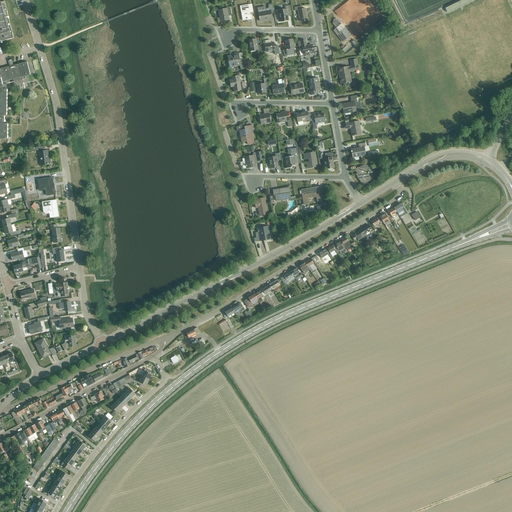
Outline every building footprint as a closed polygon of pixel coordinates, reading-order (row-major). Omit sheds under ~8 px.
[(0,0),(0,41),(14,38),(13,38),(12,33),(10,34),(10,32),(12,31),(11,31),(10,26),(9,27),(8,24),(10,24),(10,23),(10,24),(8,19),(7,19),(6,17),(9,16),(8,16),(7,12),(5,12),(4,10),(7,9),(6,9),(5,4),(3,5),(2,3),(5,2),(2,2),(0,2),(0,0)] [(460,0),(446,6),(448,11),(472,0),(460,0)] [(250,13),(253,13),(251,4),(240,7),(242,21),(246,20),(247,20),(251,20),(250,13)] [(287,15),(291,15),(290,5),(285,6),(285,10),(279,11),(281,22),(288,20),(287,15)] [(257,9),(258,13),(260,21),(267,20),(272,19),(271,14),(274,13),(272,6),(268,6),(269,8),(266,9),(265,7),(257,9)] [(298,11),(300,22),(307,21),(305,9),(302,9),(302,6),(294,8),(294,11),(298,11)] [(228,14),(231,14),(230,7),(227,8),(227,9),(218,11),(220,22),(229,20),(228,14)] [(334,31),(342,42),(351,36),(341,24),(336,28),(334,31)] [(257,50),(258,53),(261,52),(260,45),(258,46),(256,39),(249,40),(251,51),(257,50)] [(292,40),(285,41),(286,46),(282,47),(283,52),(284,52),(285,57),(288,56),(288,54),(295,53),(292,40)] [(264,44),(266,52),(274,51),(273,43),(266,44),(265,41),(263,42),(263,45),(264,44)] [(305,41),(298,42),(299,49),(302,49),(304,56),(306,56),(306,54),(313,53),(312,45),(306,46),(305,41)] [(230,68),(240,66),(241,70),(245,69),(243,59),(241,59),(240,60),(239,59),(238,53),(234,54),(234,55),(228,57),(230,68)] [(351,66),(348,67),(338,69),(341,84),(351,82),(349,72),(358,70),(357,65),(356,59),(350,60),(351,66)] [(0,142),(0,139),(7,139),(7,124),(4,124),(4,116),(7,116),(7,89),(7,84),(2,84),(2,82),(13,80),(14,86),(30,82),(28,76),(30,76),(30,75),(27,76),(24,63),(26,62),(13,65),(12,60),(9,60),(10,66),(0,68),(0,142)] [(242,91),(245,91),(244,84),(241,84),(239,76),(231,78),(232,80),(230,81),(231,87),(233,87),(234,91),(241,90),(242,91)] [(283,88),(286,87),(285,79),(281,79),(282,84),(272,86),(273,95),(284,93),(283,88)] [(318,83),(319,83),(318,79),(309,80),(311,92),(310,92),(310,95),(318,94),(318,91),(319,90),(318,83)] [(257,86),(258,94),(266,93),(265,88),(264,84),(257,86)] [(290,86),(291,95),(303,93),(302,84),(290,86)] [(358,112),(357,106),(356,99),(351,100),(351,104),(347,105),(347,104),(342,105),(344,114),(358,112)] [(264,110),(264,114),(260,115),(261,124),(270,123),(269,114),(270,114),(269,109),(264,110)] [(276,115),(276,117),(276,118),(277,124),(287,122),(288,127),(292,126),(291,119),(288,119),(287,112),(282,113),(282,114),(276,115)] [(308,122),(312,122),(311,114),(307,115),(307,112),(296,114),(298,122),(308,120),(308,122)] [(312,122),(313,130),(317,129),(316,124),(325,122),(323,114),(317,115),(317,114),(314,115),(315,121),(312,122)] [(351,131),(352,137),(361,135),(358,121),(349,123),(349,124),(345,124),(346,129),(351,128),(351,131)] [(248,142),(248,144),(254,143),(251,126),(244,127),(244,123),(236,128),(237,131),(240,131),(242,143),(248,142)] [(369,147),(377,145),(376,139),(368,140),(369,147)] [(364,147),(366,147),(365,143),(358,145),(359,148),(351,149),(353,158),(365,156),(364,147)] [(48,159),(48,156),(47,151),(45,151),(44,149),(45,149),(45,146),(32,148),(32,151),(39,150),(41,165),(51,164),(50,159),(48,159)] [(298,157),(298,156),(297,148),(289,149),(290,154),(291,156),(291,157),(285,158),(287,169),(292,168),(292,166),(295,166),(294,161),(299,160),(298,157)] [(370,152),(370,156),(370,157),(371,157),(371,160),(377,159),(377,156),(379,156),(378,151),(370,152)] [(250,156),(244,157),(246,169),(255,167),(255,164),(254,162),(257,161),(257,162),(260,161),(262,161),(261,152),(252,153),(253,156),(250,156)] [(275,154),(275,156),(275,157),(269,158),(271,168),(278,167),(277,161),(281,160),(279,153),(275,154)] [(317,167),(315,156),(314,153),(303,155),(304,160),(309,159),(309,162),(307,162),(308,168),(317,167)] [(325,154),(325,156),(325,157),(328,157),(328,159),(324,160),(325,169),(334,168),(331,153),(325,154)] [(372,168),(370,168),(368,165),(361,167),(355,171),(357,174),(356,174),(359,178),(358,179),(363,186),(375,177),(372,174),(374,173),(374,172),(374,170),(373,169),(372,168)] [(49,190),(50,195),(55,195),(54,186),(53,186),(52,178),(38,180),(40,191),(49,190)] [(290,192),(290,187),(273,190),(274,196),(275,196),(276,201),(290,199),(290,198),(289,192),(290,192)] [(317,203),(321,202),(318,187),(301,190),(304,205),(309,204),(308,199),(316,197),(317,203)] [(258,206),(259,216),(267,214),(264,198),(257,200),(255,201),(256,206),(258,206)] [(58,216),(57,208),(54,208),(53,206),(54,206),(53,201),(47,202),(47,204),(42,204),(43,212),(46,214),(50,214),(50,218),(58,216)] [(394,208),(396,212),(398,215),(400,218),(407,213),(404,208),(401,204),(394,208)] [(9,205),(0,207),(0,212),(0,213),(10,211),(9,205)] [(291,213),(288,213),(288,216),(298,214),(297,208),(291,213)] [(394,208),(388,211),(392,217),(395,216),(395,217),(398,215),(396,212),(394,208)] [(420,217),(417,212),(412,215),(415,221),(420,217)] [(2,220),(4,227),(11,225),(10,219),(16,217),(15,214),(6,216),(7,219),(2,220)] [(385,214),(379,217),(383,223),(384,224),(390,221),(385,214)] [(383,223),(379,217),(371,222),(374,226),(379,223),(380,224),(383,223)] [(11,225),(4,227),(5,234),(10,233),(11,236),(20,234),(19,231),(16,231),(15,225),(11,225)] [(52,230),(54,243),(62,242),(60,228),(57,228),(57,225),(51,226),(51,230),(52,230)] [(370,233),(369,232),(372,230),(369,225),(366,227),(363,229),(362,228),(362,230),(360,229),(360,231),(359,231),(363,237),(370,233)] [(258,228),(260,241),(270,240),(268,227),(258,228)] [(363,237),(359,231),(354,234),(351,236),(354,241),(357,239),(358,241),(363,237)] [(352,247),(349,241),(346,237),(341,240),(347,250),(352,247)] [(7,241),(9,248),(19,246),(17,238),(7,241)] [(334,249),(335,250),(337,253),(345,249),(340,241),(335,244),(337,247),(334,249)] [(56,254),(57,262),(64,262),(63,250),(60,251),(60,248),(52,248),(53,255),(56,254)] [(319,254),(323,260),(326,258),(325,256),(328,254),(326,250),(319,254)] [(11,254),(12,261),(24,258),(22,251),(11,254)] [(308,267),(310,270),(311,273),(313,271),(311,268),(314,266),(313,264),(313,263),(311,259),(305,263),(308,267)] [(21,263),(21,265),(14,267),(15,273),(23,271),(22,268),(28,267),(27,262),(21,263)] [(308,267),(305,263),(299,266),(304,274),(310,270),(308,267)] [(296,279),(296,280),(302,276),(297,268),(291,272),(294,276),(295,279),(296,279)] [(284,276),(281,278),(284,284),(286,284),(286,285),(290,283),(288,280),(294,276),(291,272),(284,276)] [(280,285),(277,280),(270,285),(272,289),(272,290),(280,285)] [(60,291),(61,297),(69,296),(67,283),(59,284),(56,285),(52,286),(54,294),(57,294),(56,292),(60,291)] [(262,290),(265,294),(272,289),(270,285),(262,290)] [(20,292),(22,300),(35,297),(34,289),(20,292)] [(260,291),(254,294),(257,299),(258,301),(259,303),(263,301),(261,298),(264,297),(260,291)] [(257,299),(254,294),(244,301),(248,307),(258,301),(257,299)] [(48,305),(58,304),(59,310),(65,309),(65,311),(71,310),(70,302),(61,303),(61,300),(48,302),(48,305)] [(239,304),(232,308),(235,313),(236,314),(239,312),(240,313),(245,310),(241,303),(239,304)] [(32,310),(31,307),(24,309),(27,319),(34,317),(32,310)] [(235,313),(232,308),(223,314),(225,319),(228,317),(229,319),(236,314),(235,313)] [(50,316),(44,318),(44,317),(37,319),(38,322),(35,323),(36,325),(29,326),(30,334),(42,331),(40,322),(50,319),(50,316)] [(67,327),(73,326),(72,319),(60,320),(60,317),(50,318),(51,327),(53,326),(53,322),(59,321),(60,328),(67,328),(67,327)] [(0,336),(1,336),(1,334),(8,332),(6,325),(0,326),(0,336)] [(183,334),(186,339),(199,333),(197,328),(186,333),(183,334)] [(69,347),(76,346),(74,335),(67,336),(68,341),(67,341),(64,344),(62,345),(64,351),(69,348),(69,347)] [(35,343),(42,358),(51,354),(43,339),(35,343)] [(155,351),(153,347),(141,352),(143,356),(151,353),(150,352),(155,351)] [(130,366),(132,364),(131,363),(138,360),(139,361),(144,358),(143,356),(141,352),(137,354),(138,355),(128,359),(130,362),(128,363),(130,366)] [(12,353),(7,355),(9,363),(15,360),(12,353)] [(7,355),(1,358),(4,365),(5,368),(8,367),(6,364),(9,363),(7,355)] [(170,359),(173,364),(179,362),(178,361),(176,356),(175,356),(170,359)] [(145,368),(141,377),(149,380),(152,374),(150,373),(151,371),(145,368)] [(93,377),(95,382),(103,378),(101,373),(93,377)] [(90,374),(83,377),(84,378),(80,380),(84,388),(88,386),(94,383),(90,374)] [(129,375),(124,378),(127,384),(132,381),(129,375)] [(149,380),(141,377),(139,382),(146,386),(149,380)] [(74,392),(72,389),(70,384),(65,387),(61,388),(61,389),(63,392),(62,392),(63,393),(64,396),(69,394),(71,393),(74,392)] [(130,388),(125,393),(131,399),(136,394),(130,388)] [(102,397),(103,396),(101,392),(93,396),(96,400),(97,400),(98,402),(103,399),(102,397)] [(65,398),(64,396),(63,393),(55,397),(57,402),(64,398),(65,399),(65,398)] [(125,393),(120,398),(126,404),(131,399),(125,393)] [(46,401),(46,402),(49,406),(56,402),(54,397),(47,400),(47,401),(46,401)] [(27,404),(29,408),(42,403),(40,398),(27,404)] [(78,401),(83,410),(85,415),(93,411),(91,408),(87,410),(85,406),(87,405),(83,398),(78,401)] [(120,398),(116,402),(122,408),(126,404),(120,398)] [(71,405),(79,418),(85,415),(83,410),(80,411),(81,413),(79,413),(77,410),(79,408),(76,402),(71,405)] [(122,408),(116,402),(111,407),(117,413),(122,408)] [(63,410),(67,416),(69,419),(72,424),(75,420),(79,418),(71,405),(63,410)] [(15,411),(16,411),(18,416),(21,414),(22,415),(23,415),(26,420),(28,419),(24,412),(22,407),(15,411)] [(64,415),(62,410),(56,413),(63,424),(65,423),(62,416),(64,415)] [(18,416),(16,411),(11,413),(17,426),(22,423),(18,416)] [(62,425),(63,424),(56,413),(50,416),(54,424),(58,422),(59,422),(58,423),(61,428),(63,426),(62,425)] [(105,416),(101,421),(107,427),(112,422),(105,416)] [(97,426),(103,432),(107,427),(101,421),(99,420),(95,425),(97,426)] [(36,424),(41,433),(44,438),(46,437),(43,431),(46,429),(45,427),(41,421),(36,424)] [(72,426),(74,427),(73,427),(76,430),(76,429),(81,433),(83,430),(78,427),(80,424),(76,421),(72,426)] [(47,426),(51,432),(56,429),(52,422),(47,426)] [(29,428),(33,434),(36,439),(39,437),(41,441),(45,439),(44,438),(41,433),(40,433),(39,431),(38,431),(35,425),(29,428)] [(97,426),(92,431),(99,437),(103,432),(97,426)] [(28,437),(33,434),(29,428),(24,430),(28,437)] [(99,437),(92,431),(91,429),(85,436),(91,441),(92,439),(94,442),(99,437)] [(20,433),(14,436),(20,446),(24,444),(23,443),(25,442),(28,440),(23,432),(20,433)] [(20,446),(14,436),(9,439),(12,446),(16,444),(17,446),(20,452),(20,451),(24,457),(26,456),(20,446)] [(76,446),(83,451),(86,446),(80,441),(81,440),(78,438),(76,442),(78,443),(76,446)] [(16,459),(12,452),(9,447),(6,449),(4,446),(4,447),(1,443),(0,443),(0,452),(4,459),(6,464),(10,461),(16,471),(20,468),(17,462),(16,459)] [(72,447),(70,450),(72,451),(79,456),(80,454),(83,451),(76,446),(74,449),(72,447)] [(14,451),(12,452),(16,459),(17,462),(20,461),(14,451)] [(72,451),(68,456),(75,461),(79,456),(72,451)] [(75,461),(68,456),(64,461),(65,462),(62,465),(61,464),(61,465),(68,470),(70,466),(75,461)] [(36,464),(32,469),(38,472),(41,468),(36,464)] [(58,476),(66,481),(69,475),(62,471),(58,476)] [(53,481),(62,487),(66,481),(58,476),(57,475),(53,481)] [(51,484),(53,485),(51,487),(58,492),(62,487),(53,481),(51,484)] [(58,492),(51,487),(48,493),(55,497),(58,492)] [(26,495),(24,497),(28,499),(33,491),(29,489),(26,495)] [(38,501),(37,505),(44,509),(47,503),(38,498),(36,500),(38,501)]
